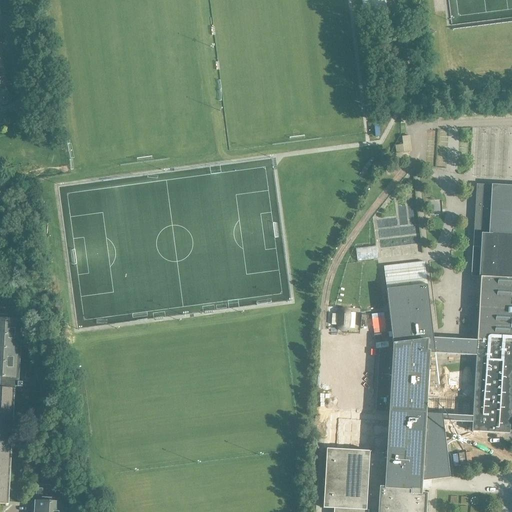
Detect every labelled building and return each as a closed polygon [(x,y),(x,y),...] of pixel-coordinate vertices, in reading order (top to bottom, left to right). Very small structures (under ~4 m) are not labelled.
[(361,0),(363,13),(386,11),(385,0),(361,0)] [(0,107),(9,105),(7,92),(0,93),(0,107)] [(395,152),(395,157),(401,157),(401,158),(409,158),(408,143),(401,144),(401,152),(395,152)] [(368,453),(327,451),(324,510),(334,511),(424,511),(426,495),(420,495),(421,488),(431,489),(431,483),(431,476),(444,475),(437,415),(425,414),(428,354),(476,356),(472,432),(509,434),(511,387),(511,186),(476,184),(471,277),(501,279),(499,305),(479,304),(478,340),(454,339),(436,338),(424,262),(384,267),(394,348),(394,353),(380,352),(376,414),(391,415),(389,451),(368,450),(368,453)] [(338,310),(337,312),(337,323),(337,326),(339,328),(342,329),(345,328),(347,326),(348,323),(349,313),(348,310),(346,308),(343,307),(341,308),(338,310)] [(0,388),(0,504),(6,505),(12,390),(15,390),(16,388),(18,388),(22,388),(21,392),(43,393),(42,389),(41,387),(22,386),(23,383),(19,383),(19,379),(16,378),(16,372),(15,372),(15,365),(17,365),(17,357),(16,357),(16,351),(17,351),(17,349),(16,349),(16,342),(18,343),(18,335),(17,335),(17,328),(18,328),(19,321),(10,320),(10,318),(11,318),(11,317),(0,316),(0,378),(2,378),(1,389),(0,388)] [(36,485),(65,487),(63,480),(37,478),(36,485)] [(37,511),(60,511),(61,510),(62,511),(63,503),(54,503),(54,500),(55,500),(55,499),(44,499),(43,502),(36,502),(35,510),(38,511),(37,511)]
